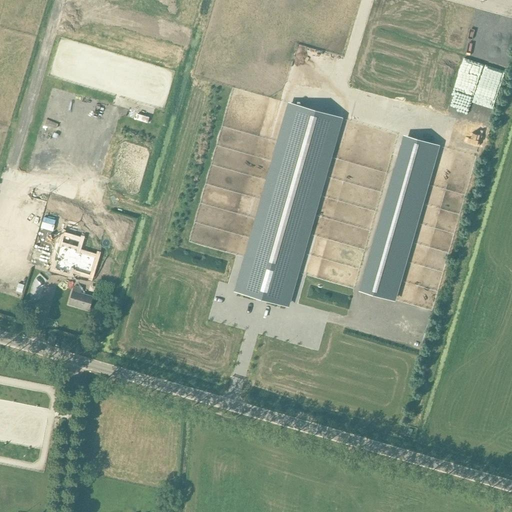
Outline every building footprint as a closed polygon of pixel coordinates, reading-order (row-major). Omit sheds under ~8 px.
[(290,104),(238,287),(287,302),(340,118),(290,104)] [(46,106),(37,145),(58,150),(67,110),(46,106)] [(149,117),(137,114),(135,120),(147,123),(149,117)] [(434,146),(401,136),(356,286),(390,296),(434,146)] [(36,146),(34,154),(48,158),(50,149),(36,146)] [(52,271),(71,276),(72,270),(92,277),(99,257),(80,251),(83,240),(65,234),(52,271)] [(209,267),(220,273),(223,267),(213,261),(209,267)] [(33,277),(32,300),(54,301),(55,278),(33,277)] [(74,284),(68,306),(95,312),(99,296),(84,292),(85,287),(74,284)]
